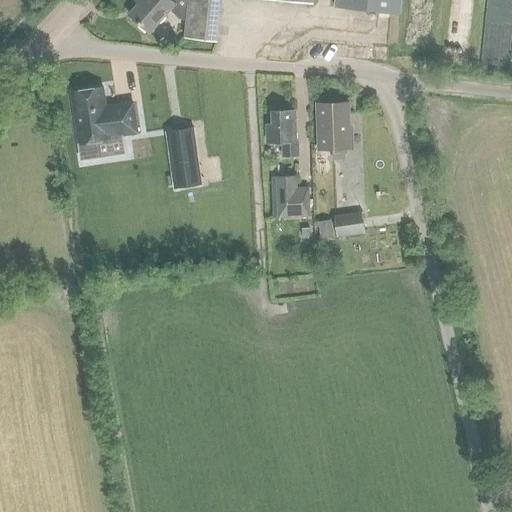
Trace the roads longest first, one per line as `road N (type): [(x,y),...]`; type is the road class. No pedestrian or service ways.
road 1 (unclassified): [(385,81),(101,52),(45,33)]
road 2 (unclassified): [(431,268),(385,81)]
road 3 (unclassified): [(511,94),(385,81)]
